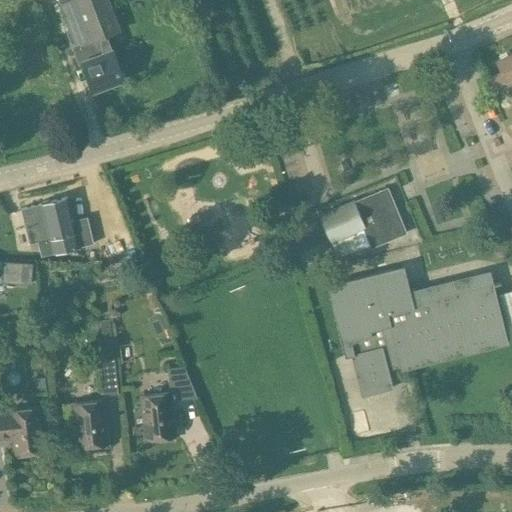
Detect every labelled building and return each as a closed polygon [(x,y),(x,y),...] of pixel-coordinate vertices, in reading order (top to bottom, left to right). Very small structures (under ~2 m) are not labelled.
[(68,0),(60,3),(76,47),(94,40),(100,55),(82,62),(93,90),(123,79),(106,35),(119,30),(107,0),(68,0)] [(487,79),(494,93),(511,84),(511,52),(496,60),(502,71),(487,79)] [(371,247),(406,233),(387,188),(353,202),(352,200),(319,213),(331,242),(363,228),(371,247)] [(76,232),(68,197),(52,201),(48,199),(43,200),(41,204),(20,209),(29,244),(51,239),(54,251),(78,245),(75,233),(76,232)] [(329,285),(346,354),(351,354),(361,395),(392,388),(387,369),(399,366),(400,369),(504,343),(490,287),(473,292),(471,283),(410,299),(402,268),(329,285)] [(41,312),(22,314),(24,343),(43,341),(41,312)] [(113,345),(112,345),(97,346),(101,394),(117,393),(113,345)] [(184,367),(167,369),(170,392),(140,395),(145,439),(160,438),(160,441),(173,440),(173,436),(175,436),(171,400),(197,398),(184,367)] [(66,428),(76,426),(78,447),(92,445),(93,449),(106,447),(106,444),(108,444),(103,400),(63,404),(62,404),(65,428),(66,428)] [(0,413),(0,439),(12,438),(14,454),(16,454),(16,458),(30,456),(29,452),(44,451),(39,407),(9,411),(9,413),(0,413)]
